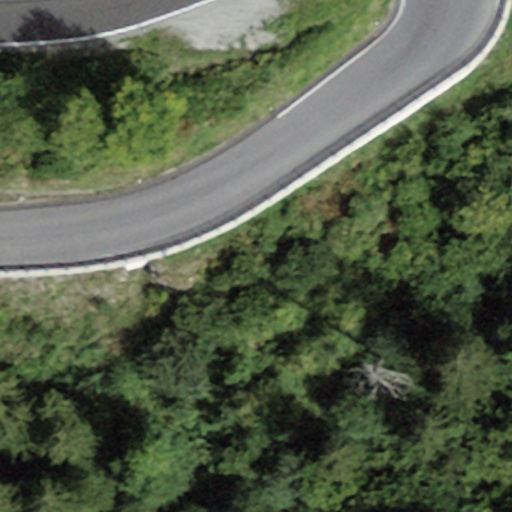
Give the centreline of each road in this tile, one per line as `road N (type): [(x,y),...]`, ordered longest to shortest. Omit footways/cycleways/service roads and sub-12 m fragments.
road 1 (residential): [(0,215),(84,220),(199,200),(405,62),(456,0)]
road 2 (residential): [(143,0),(0,19)]
